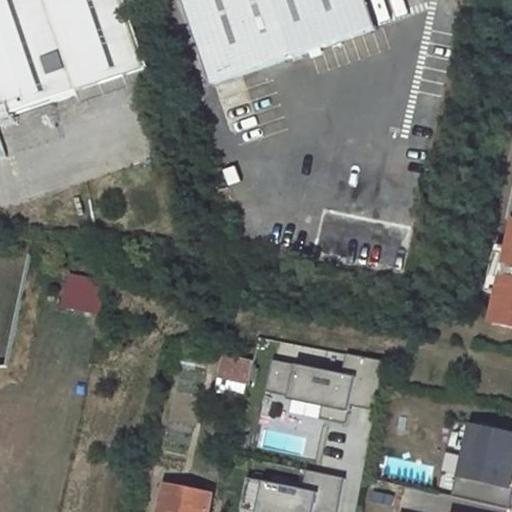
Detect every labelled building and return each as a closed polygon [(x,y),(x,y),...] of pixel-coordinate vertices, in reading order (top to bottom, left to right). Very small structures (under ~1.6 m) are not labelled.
[(119,0),(0,0),(0,110),(140,61),(119,0)] [(190,0),(216,75),(379,20),(371,0),(190,0)] [(245,89),(226,93),(230,110),(249,105),(245,89)] [(101,144),(107,174),(123,171),(117,141),(101,144)] [(511,187),(508,187),(501,219),(508,221),(503,248),(492,294),(486,322),(511,328),(511,187)] [(323,210),(314,256),(406,275),(416,229),(323,210)] [(492,294),(503,248),(490,245),(480,291),(492,294)] [(64,306),(104,312),(109,279),(69,273),(64,306)] [(250,359),(229,354),(224,375),(246,380),(250,359)] [(354,377),(270,359),(261,404),(345,421),(354,377)] [(457,476),(452,497),(510,510),(511,501),(511,488),(511,484),(511,435),(472,426),(461,477),(457,476)] [(239,511),(336,511),(344,476),(251,457),(239,511)] [(209,511),(213,494),(166,484),(160,511),(209,511)]
